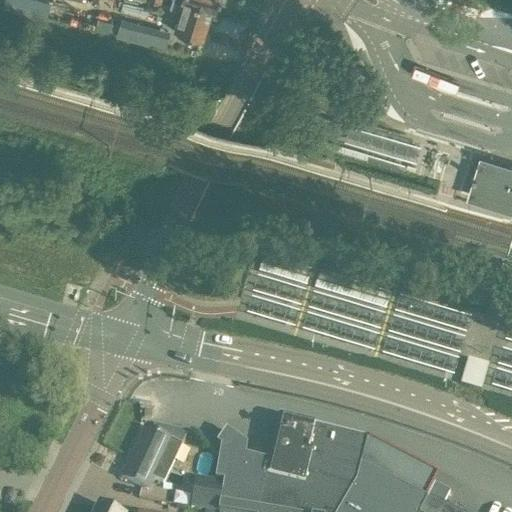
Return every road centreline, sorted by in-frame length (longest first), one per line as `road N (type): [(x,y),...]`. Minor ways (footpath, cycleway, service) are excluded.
road 1 (tertiary): [(125,333),(388,401),(511,447)]
road 2 (tertiary): [(125,333),(295,0)]
road 3 (residential): [(42,511),(125,333)]
road 4 (unclassified): [(511,52),(387,8)]
road 5 (tertiary): [(0,302),(125,333)]
